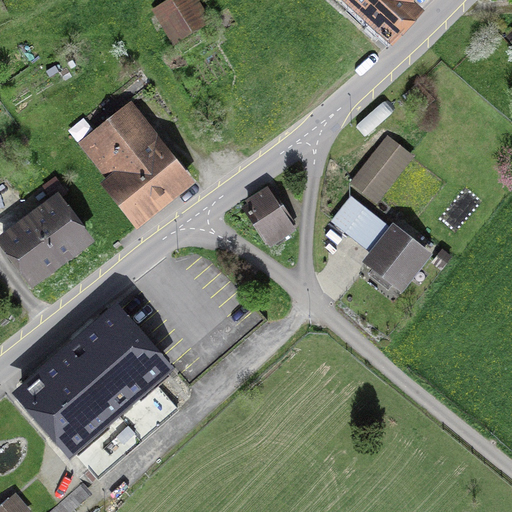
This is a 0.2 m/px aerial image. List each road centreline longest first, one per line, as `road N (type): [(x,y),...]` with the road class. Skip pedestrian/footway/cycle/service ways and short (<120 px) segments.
road 1 (unclassified): [(511,468),(307,298)]
road 2 (unclassified): [(0,371),(189,219)]
road 3 (residential): [(307,298),(307,230),(324,119)]
road 4 (unclassified): [(324,119),(459,0)]
road 5 (unclassified): [(189,219),(324,119)]
road 6 (unclassified): [(307,298),(189,219)]
